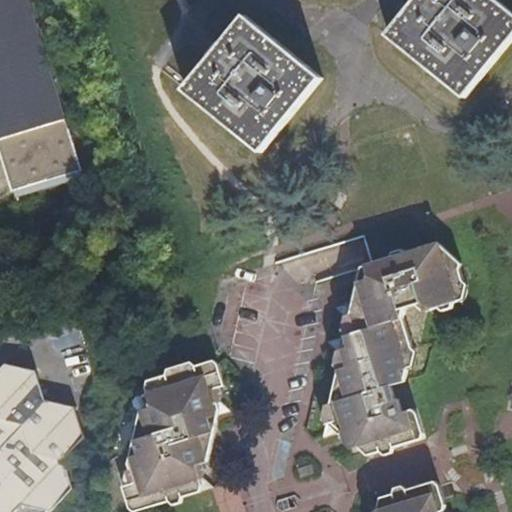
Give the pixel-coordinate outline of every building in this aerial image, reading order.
[(42,181),(9,191),(0,193),(0,270),(99,241),(25,0),(0,0),(0,140),(27,132),(42,181)] [(511,14),(493,0),(418,0),(389,36),(466,97),(511,41),(511,14)] [(248,19),(189,90),(263,152),(323,79),(248,19)] [(0,140),(0,159),(9,191),(42,181),(27,132),(0,140)] [(369,456),(379,453),(375,441),(393,436),(397,448),(421,440),(423,435),(417,414),(412,410),(403,412),(399,399),(394,400),(390,386),(404,382),(407,368),(402,351),(412,348),(403,320),(405,310),(418,307),(425,312),(462,301),(464,288),(456,260),(438,244),(407,254),(401,250),(392,252),(390,260),(366,266),(369,277),(357,280),(355,290),(361,291),(363,299),(333,308),(344,317),(347,325),(350,335),(324,342),(338,352),(344,369),(337,371),(328,408),(331,421),(325,424),(322,438),(341,433),(350,440),(369,456)] [(195,438),(212,433),(213,427),(210,417),(229,411),(219,402),(215,402),(212,390),(224,387),(217,365),(212,360),(146,381),(144,390),(149,408),(139,411),(126,462),(132,484),(120,488),(126,509),(132,511),(135,511),(166,502),(172,506),(181,503),(181,497),(213,487),(202,478),(199,478),(195,465),(206,461),(207,457),(205,449),(198,450),(195,438)] [(63,459),(84,438),(75,407),(46,401),(37,371),(5,365),(0,369),(0,511),(14,511),(21,506),(49,511),(51,511),(60,503),(73,490),(63,459)] [(211,440),(212,433),(195,438),(198,450),(205,449),(207,457),(211,440)] [(375,441),(379,453),(397,448),(393,436),(375,441)] [(442,511),(447,511),(440,487),(434,483),(409,490),(413,501),(396,506),(393,494),(381,498),(377,511),(442,511)] [(413,501),(409,490),(393,494),(396,506),(413,501)]
